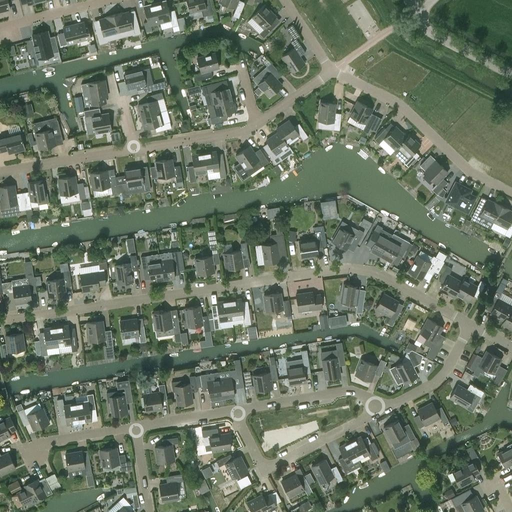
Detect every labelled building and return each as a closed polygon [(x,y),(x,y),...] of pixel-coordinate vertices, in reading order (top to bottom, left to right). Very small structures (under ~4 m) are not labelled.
[(0,0),(0,11),(10,9),(8,1),(12,0),(0,0)] [(213,14),(209,0),(204,0),(203,0),(186,0),(190,13),(206,8),(208,15),(213,14)] [(238,0),(237,0),(219,0),(219,2),(236,9),(233,15),(238,18),(244,3),(238,0)] [(155,4),(160,22),(170,19),(172,27),(178,25),(174,10),(169,11),(167,1),(155,4)] [(150,25),(160,22),(155,4),(143,7),(147,22),(143,23),(145,31),(151,30),(150,25)] [(270,22),(276,17),(264,5),(252,17),(264,28),(259,34),(263,38),(274,27),(270,22)] [(122,13),(113,15),(118,32),(133,28),(135,35),(140,33),(136,18),(131,20),(129,12),(122,14),(122,13)] [(95,29),(100,44),(105,43),(103,36),(118,32),(113,15),(105,17),(106,18),(99,20),(101,28),(95,29)] [(91,38),(87,24),(85,25),(84,22),(63,27),(67,44),(91,38)] [(294,40),(291,42),(295,48),(282,56),(292,72),(304,64),(299,56),(305,52),(302,48),(296,39),(300,36),(292,25),(287,29),(294,40)] [(49,31),(31,35),(37,61),(46,59),(47,62),(60,59),(54,36),(50,37),(49,31)] [(201,72),(201,73),(194,75),(196,81),(212,76),(210,70),(219,67),(215,53),(197,58),(201,72)] [(276,79),(281,75),(271,63),(266,67),(271,72),(258,84),(269,97),(277,89),(276,88),(280,83),(276,79)] [(142,71),(142,70),(124,75),(127,89),(141,85),(143,92),(154,90),(149,69),(142,71)] [(104,80),(88,83),(81,84),(85,106),(107,103),(106,97),(107,96),(104,80)] [(218,83),(202,87),(202,88),(204,94),(209,93),(211,92),(214,104),(232,99),(229,87),(226,88),(220,90),(218,83)] [(138,105),(141,117),(160,112),(156,100),(163,98),(161,92),(147,96),(148,102),(138,105)] [(225,114),(235,111),(232,99),(214,104),(217,116),(207,119),(208,124),(227,119),(225,114)] [(357,101),(350,116),(366,124),(362,130),(368,133),(375,119),(376,116),(370,113),(371,111),(366,108),(367,106),(357,101)] [(339,130),(341,118),(333,118),(335,104),(321,102),(318,121),(334,123),(333,130),(339,130)] [(27,116),(35,114),(32,103),(24,105),(27,116)] [(108,113),(100,115),(99,108),(84,110),(85,116),(91,115),(95,133),(111,130),(108,113)] [(144,129),(154,126),(156,132),(171,128),(169,122),(163,124),(160,112),(141,117),(144,129)] [(56,120),(56,118),(33,124),(35,133),(39,149),(50,147),(49,144),(62,141),(56,120)] [(289,120),(276,129),(288,146),(288,145),(286,143),(299,134),(303,139),(308,136),(299,124),(294,127),(289,120)] [(397,147),(406,137),(395,127),(390,132),(385,128),(374,140),(379,143),(383,139),(395,149),(397,147)] [(275,164),(281,160),(280,158),(281,150),(288,146),(276,129),(278,132),(266,140),(268,143),(263,147),(275,164)] [(0,151),(1,151),(8,150),(8,153),(25,149),(21,133),(0,137),(0,151)] [(420,145),(408,134),(406,137),(397,147),(408,157),(403,162),(408,166),(418,155),(414,151),(420,145)] [(364,144),(366,139),(361,136),(358,142),(364,144)] [(245,169),(260,159),(264,165),(269,161),(260,148),(254,152),(250,148),(246,151),(244,149),(235,156),(245,169)] [(225,172),(223,161),(218,162),(216,151),(204,153),(207,172),(219,170),(220,177),(226,176),(225,172)] [(193,166),(188,167),(191,182),(196,181),(195,174),(207,172),(204,153),(192,155),(193,166)] [(177,187),(183,186),(182,181),(179,165),(173,166),(171,159),(155,161),(157,178),(159,185),(176,182),(177,187)] [(424,172),(437,185),(432,190),(436,194),(442,188),(447,183),(442,178),(446,174),(442,170),(443,168),(436,160),(424,172)] [(150,189),(148,175),(142,176),(141,167),(124,170),(125,175),(119,176),(120,184),(126,183),(127,186),(143,183),(145,190),(150,189)] [(119,176),(115,177),(114,172),(101,174),(101,171),(90,173),(93,190),(111,187),(112,194),(118,193),(116,184),(120,184),(119,176)] [(75,176),(58,178),(61,195),(78,192),(80,199),(85,198),(83,182),(76,184),(75,176)] [(30,196),(23,198),(25,209),(31,208),(30,201),(37,200),(38,204),(48,203),(47,193),(44,194),(42,180),(28,183),(30,196)] [(456,183),(446,201),(468,212),(475,197),(470,195),(472,191),(456,183)] [(23,198),(16,199),(14,185),(0,187),(0,190),(2,201),(0,201),(0,206),(1,210),(11,209),(10,205),(18,203),(19,210),(25,209),(23,198)] [(442,188),(436,194),(442,197),(445,191),(442,188)] [(484,217),(493,222),(502,205),(494,202),(493,203),(487,200),(486,202),(481,199),(471,218),(477,221),(478,218),(484,217)] [(83,210),(90,208),(89,201),(82,202),(83,210)] [(322,218),(330,217),(327,202),(320,203),(322,218)] [(511,232),(511,221),(511,219),(511,212),(509,210),(509,209),(502,205),(493,222),(507,228),(504,235),(509,237),(511,232)] [(267,219),(280,217),(278,208),(266,210),(267,219)] [(361,214),(358,221),(372,226),(375,218),(361,214)] [(380,256),(390,239),(392,235),(381,229),(382,227),(377,225),(365,245),(371,248),(369,250),(380,256)] [(359,240),(361,241),(364,236),(362,235),(364,232),(359,229),(355,235),(354,235),(339,227),(331,241),(346,249),(350,242),(356,246),(359,240)] [(214,229),(209,230),(211,246),(217,245),(214,229)] [(317,248),(322,247),(320,231),(314,232),(315,239),(299,241),(301,258),(318,255),(317,248)] [(265,263),(279,261),(277,251),(285,250),(282,235),(277,235),(278,242),(262,245),(265,263)] [(127,246),(134,245),(133,238),(126,239),(127,246)] [(391,262),(396,265),(401,256),(405,258),(412,244),(404,240),(400,245),(390,239),(380,256),(391,262)] [(226,269),(243,267),(241,259),(248,258),(246,242),(240,243),(241,250),(223,253),(226,269)] [(212,256),(205,257),(195,258),(197,275),(214,272),(213,264),(220,263),(217,248),(211,249),(212,256)] [(174,259),(160,261),(163,280),(176,278),(175,268),(180,267),(178,251),(173,252),(174,259)] [(408,272),(421,279),(426,271),(432,274),(440,260),(435,257),(433,256),(433,257),(421,251),(418,255),(408,272)] [(130,268),(137,267),(136,255),(130,256),(131,263),(115,265),(118,284),(133,282),(130,268)] [(146,256),(141,257),(144,280),(150,279),(150,282),(163,280),(160,261),(148,263),(146,256)] [(106,259),(98,260),(99,270),(107,269),(106,259)] [(446,266),(444,270),(438,280),(443,283),(440,289),(454,297),(455,294),(461,282),(448,275),(452,269),(446,266)] [(64,287),(71,286),(69,270),(63,271),(64,278),(46,281),(49,297),(66,295),(64,287)] [(98,285),(106,284),(104,271),(80,275),(82,291),(99,289),(98,285)] [(14,280),(11,281),(11,282),(13,292),(15,304),(32,301),(30,294),(36,293),(34,277),(28,278),(26,279),(14,280)] [(496,289),(496,290),(497,290),(501,292),(507,281),(505,280),(502,278),(502,279),(498,286),(496,289)] [(461,282),(455,294),(469,301),(477,287),(463,279),(461,282)] [(8,282),(1,283),(3,293),(10,292),(8,282)] [(355,305),(357,305),(356,312),(362,313),(364,296),(357,295),(358,286),(344,284),(341,303),(355,305)] [(511,306),(498,299),(501,292),(497,290),(496,290),(485,309),(491,312),(490,313),(503,321),(511,306)] [(298,311),(322,308),(320,294),(313,296),(312,292),(296,295),(298,311)] [(291,315),(288,300),(281,301),(280,293),(264,295),(266,312),(284,309),(285,316),(291,315)] [(394,309),(398,302),(383,294),(375,308),(390,317),(387,323),(392,325),(399,312),(394,309)] [(241,299),(229,301),(231,320),(244,318),(245,325),(251,324),(248,308),(242,309),(241,299)] [(213,319),(209,320),(210,330),(220,328),(219,321),(231,320),(229,301),(217,302),(218,312),(212,313),(213,319)] [(204,332),(210,331),(210,330),(209,320),(208,315),(201,316),(199,306),(184,308),(187,327),(203,325),(204,332)] [(511,329),(511,310),(510,309),(503,321),(501,324),(511,329)] [(171,310),(153,313),(155,330),(173,327),(174,334),(179,333),(180,333),(177,318),(172,319),(171,310)] [(320,328),(328,327),(326,315),(319,316),(320,328)] [(343,315),(329,317),(331,326),(345,324),(343,315)] [(444,337),(438,334),(443,327),(428,318),(420,333),(416,340),(430,348),(426,356),(432,359),(444,337)] [(140,342),(146,341),(143,326),(138,327),(136,319),(120,321),(122,338),(139,335),(140,342)] [(102,321),(87,323),(90,342),(106,339),(107,346),(113,345),(111,334),(104,335),(102,321)] [(68,325),(56,327),(58,346),(71,345),(72,351),(77,351),(75,335),(69,336),(68,325)] [(248,336),(257,335),(256,326),(247,328),(248,336)] [(39,340),(34,341),(36,355),(41,354),(41,356),(47,355),(46,348),(58,346),(56,327),(44,329),(45,339),(39,340)] [(8,352),(24,350),(22,333),(5,335),(8,352)] [(338,362),(345,361),(343,349),(337,350),(338,357),(322,360),(325,379),(340,376),(338,362)] [(395,366),(400,375),(403,382),(404,383),(417,376),(413,367),(419,364),(422,356),(411,351),(406,354),(409,359),(395,366)] [(469,368),(474,371),(477,365),(478,366),(493,374),(497,376),(493,381),(498,384),(507,370),(498,365),(501,359),(486,351),(483,358),(476,354),(476,355),(469,368)] [(308,358),(302,358),(303,365),(286,368),(289,385),(306,382),(304,374),(310,373),(308,358)] [(361,359),(355,375),(371,381),(374,374),(380,376),(386,361),(380,359),(378,366),(361,359)] [(270,372),(259,374),(253,375),(256,392),(272,389),(271,381),(278,380),(275,364),(269,365),(270,372)] [(249,371),(243,372),(245,387),(252,386),(249,371)] [(200,376),(195,376),(197,386),(201,385),(202,391),(208,390),(210,399),(210,400),(222,398),(219,379),(207,382),(206,375),(200,376)] [(190,389),(197,388),(197,386),(195,376),(189,377),(190,383),(182,385),(182,381),(171,382),(173,392),(175,391),(177,405),(192,403),(190,389)] [(231,377),(219,379),(222,398),(234,396),(231,377)] [(117,392),(106,393),(108,403),(110,402),(112,416),(127,413),(125,400),(132,398),(130,386),(129,379),(123,380),(124,387),(124,390),(117,392)] [(161,401),(167,400),(164,384),(158,385),(159,392),(143,395),(143,397),(145,406),(145,411),(162,409),(161,401)] [(450,398),(466,407),(474,394),(480,397),(483,392),(473,386),(470,392),(466,390),(457,385),(450,398)] [(88,402),(76,404),(79,423),(91,421),(89,410),(95,409),(93,394),(87,395),(88,402)] [(79,423),(76,404),(64,406),(62,399),(57,400),(59,415),(65,414),(67,425),(79,423)] [(436,410),(432,403),(417,410),(419,414),(413,417),(419,428),(425,425),(440,417),(443,424),(448,421),(441,407),(436,410)] [(34,430),(49,423),(42,408),(27,415),(34,430)] [(9,432),(16,429),(10,417),(0,421),(0,440),(11,435),(9,432)] [(408,424),(402,427),(398,420),(383,427),(391,442),(394,449),(409,441),(414,451),(420,447),(408,424)] [(218,435),(217,428),(202,431),(203,438),(209,437),(211,444),(204,445),(205,451),(212,450),(212,452),(231,448),(228,434),(218,435)] [(360,436),(349,442),(358,459),(369,453),(372,460),(378,457),(370,443),(365,446),(360,436)] [(174,461),(171,444),(178,443),(177,437),(162,440),(163,446),(155,447),(158,464),(174,461)] [(349,442),(339,448),(343,457),(338,460),(345,474),(350,471),(347,465),(358,459),(349,442)] [(511,443),(507,446),(506,448),(507,449),(497,454),(504,467),(511,463),(511,443)] [(472,458),(478,456),(473,445),(468,448),(472,458)] [(121,471),(132,469),(130,461),(126,462),(124,454),(118,456),(116,448),(112,448),(100,450),(100,454),(102,467),(120,464),(121,471)] [(86,475),(92,474),(89,458),(83,459),(82,451),(65,454),(68,471),(85,468),(86,475)] [(0,453),(0,474),(15,468),(8,453),(1,456),(0,453)] [(247,471),(240,456),(233,460),(230,454),(216,461),(219,467),(225,464),(232,479),(247,471)] [(320,484),(334,476),(338,482),(343,480),(337,469),(331,472),(325,460),(311,466),(320,484)] [(473,461),(452,472),(460,487),(475,479),(473,476),(479,472),(473,461)] [(212,464),(202,469),(206,477),(216,473),(212,464)] [(182,480),(181,474),(166,477),(167,483),(159,485),(162,501),(178,499),(175,481),(182,480)] [(290,496),(291,498),(302,492),(301,491),(304,489),(307,495),(312,492),(305,478),(300,481),(296,474),(281,482),(289,497),(290,496)] [(24,486),(25,488),(26,489),(17,493),(23,505),(32,500),(33,503),(52,493),(47,482),(40,485),(37,479),(24,486)] [(135,480),(127,482),(129,495),(138,493),(135,480)] [(18,481),(9,485),(11,491),(21,486),(18,481)] [(468,499),(466,494),(464,491),(446,501),(448,505),(453,503),(454,506),(461,503),(465,511),(480,511),(483,510),(476,496),(468,499)] [(265,511),(269,510),(276,506),(270,495),(263,498),(262,495),(247,503),(251,511),(265,511)] [(129,511),(134,509),(123,497),(119,501),(123,506),(116,511),(129,511)]
